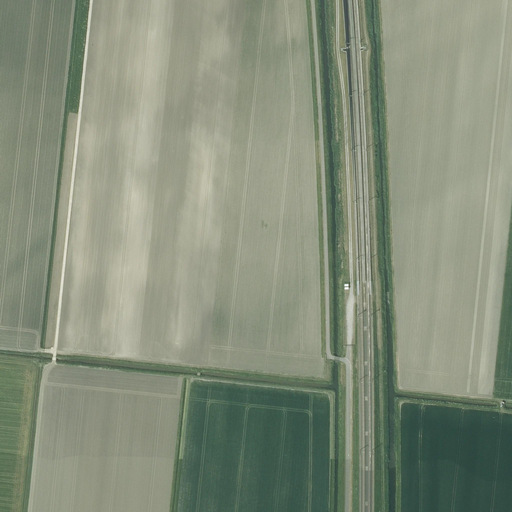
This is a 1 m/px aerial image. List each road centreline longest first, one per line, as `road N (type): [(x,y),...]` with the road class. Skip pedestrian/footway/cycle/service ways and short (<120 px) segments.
road 1 (track): [(383,511),(362,0)]
road 2 (track): [(336,0),(351,273),(347,346)]
